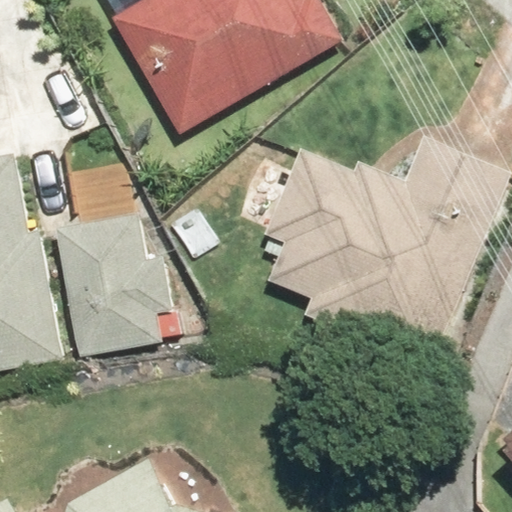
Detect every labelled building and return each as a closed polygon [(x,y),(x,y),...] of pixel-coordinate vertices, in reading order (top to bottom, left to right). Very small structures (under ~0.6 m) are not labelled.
[(155,0),(123,18),(190,135),(354,41),(330,0),(155,0)] [(450,372),(511,217),(511,168),(442,140),(425,183),(374,162),(369,175),(319,155),(285,240),(310,250),(296,287),(331,301),(323,321),(450,372)] [(0,375),(90,359),(67,235),(51,238),(36,159),(0,165),(0,375)] [(67,235),(90,359),(198,339),(183,258),(167,261),(159,218),(67,235)] [(84,511),(43,511),(35,497),(7,511),(223,511),(188,450),(83,509),(84,511)]
